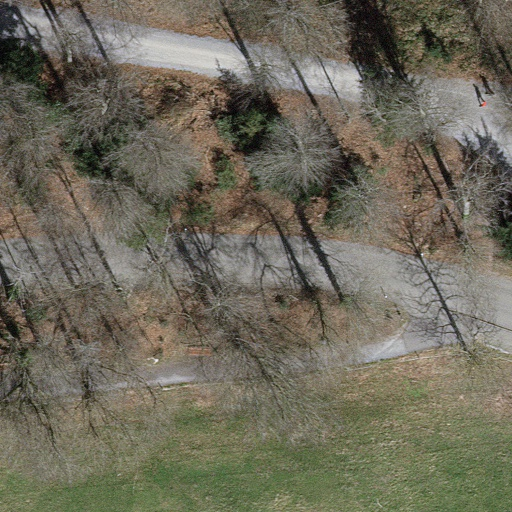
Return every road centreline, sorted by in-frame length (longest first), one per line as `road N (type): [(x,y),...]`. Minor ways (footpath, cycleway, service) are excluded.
road 1 (unclassified): [(511,316),(392,278),(284,257),(0,265)]
road 2 (track): [(437,104),(0,16)]
